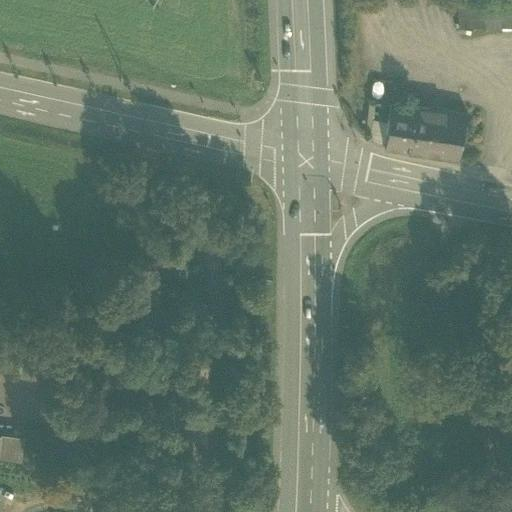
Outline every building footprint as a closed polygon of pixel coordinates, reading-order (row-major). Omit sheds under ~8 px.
[(479,27),(480,3),(456,2),(456,26),(479,27)] [(511,27),(511,3),(480,3),(479,27),(511,27)] [(463,111),(391,101),(384,149),(425,154),(457,161),(463,111)] [(51,352),(24,349),(23,357),(24,357),(22,371),(21,371),(20,374),(48,378),(48,377),(51,352)] [(58,353),(51,352),(48,377),(55,378),(58,353)] [(23,357),(0,354),(0,367),(21,371),(22,371),(24,357),(23,357)] [(1,434),(0,434),(0,456),(19,459),(22,435),(1,433),(1,434)]
